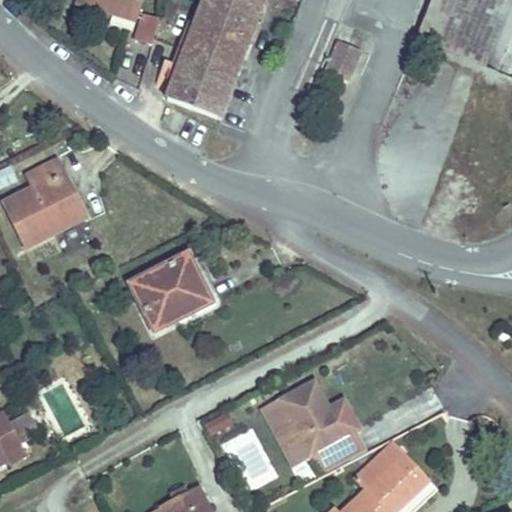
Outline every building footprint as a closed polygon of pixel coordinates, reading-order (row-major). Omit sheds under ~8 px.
[(104,8),(132,16),(136,0),(65,0),(63,9),(100,21),(104,8)] [(192,0),(181,30),(239,49),(259,0),(192,0)] [(125,41),(144,46),(151,22),(132,16),(125,41)] [(212,121),(239,49),(181,30),(154,97),(212,121)] [(323,73),(348,84),(362,52),(336,41),(323,73)] [(21,194),(0,205),(0,230),(12,254),(65,227),(53,201),(60,195),(45,165),(14,180),(21,194)] [(188,257),(129,287),(153,335),(211,305),(188,257)] [(295,432),(312,463),(361,438),(350,418),(329,428),(323,416),(333,411),(319,386),(263,415),(277,441),(295,432)] [(4,412),(0,414),(0,426),(9,421),(4,412)] [(203,422),(209,437),(233,427),(226,412),(203,422)] [(0,466),(3,470),(27,457),(9,421),(0,426),(0,466)] [(247,483),(268,477),(255,433),(233,440),(247,483)] [(312,463),(319,478),(368,453),(361,438),(312,463)] [(404,511),(434,485),(410,460),(350,511),(404,511)] [(210,511),(202,496),(171,511),(210,511)]
